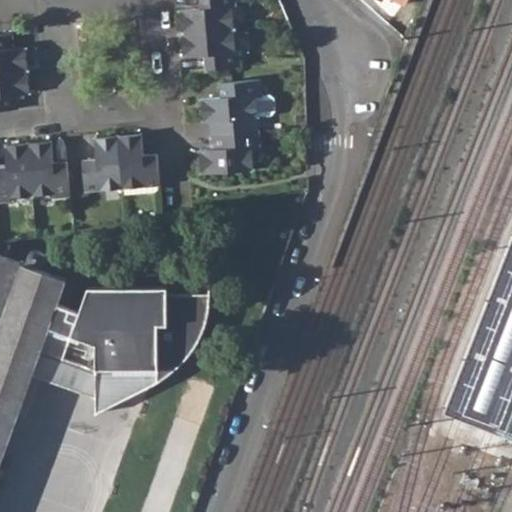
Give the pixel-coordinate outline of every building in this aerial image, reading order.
[(179,13),(181,35),(233,31),(231,10),(236,10),(234,0),(198,0),(199,11),(179,13)] [(203,58),(204,72),(240,69),(239,54),(234,55),(233,31),(181,35),(183,60),(203,58)] [(0,74),(23,73),(22,51),(10,52),(8,37),(0,38),(0,74)] [(0,112),(13,112),(12,98),(26,97),(23,73),(0,74),(0,112)] [(208,138),(258,134),(257,118),(272,117),(274,114),(274,102),(268,98),(261,98),(259,82),(219,86),(221,100),(200,102),(202,124),(207,124),(208,138)] [(116,136),(120,187),(121,187),(158,183),(159,183),(157,153),(142,154),(140,134),(116,136)] [(198,151),(200,173),(252,170),(251,151),(259,149),(258,134),(208,138),(210,150),(198,151)] [(80,160),(82,191),(120,187),(116,136),(93,139),(95,158),(80,160)] [(49,195),(51,199),(65,197),(63,162),(48,163),(46,145),(25,146),(29,197),(49,195)] [(0,167),(0,203),(5,203),(4,199),(29,197),(25,146),(0,148),(0,152),(1,168),(0,167)] [(158,183),(121,187),(122,193),(158,189),(158,183)] [(0,457),(12,424),(29,375),(46,328),(54,305),(63,279),(0,254),(0,457)] [(76,313),(54,305),(46,328),(69,336),(93,345),(93,369),(154,368),(154,383),(177,366),(194,344),(204,316),(206,293),(164,294),(164,287),(84,288),(76,313)] [(61,359),(69,336),(46,328),(29,375),(94,398),(94,414),(154,383),(154,368),(93,369),(61,359)]
